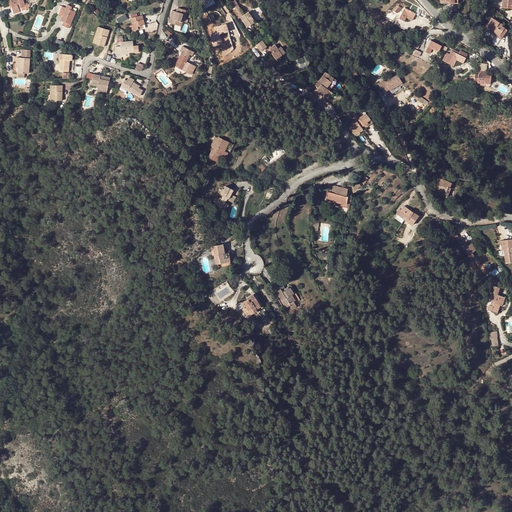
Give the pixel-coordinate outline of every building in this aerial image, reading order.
[(23,0),(14,0),(9,2),(10,6),(11,5),(12,8),(13,11),(26,6),(23,0)] [(213,1),(200,8),(202,11),(215,4),(213,1)] [(405,8),(399,19),(404,22),(407,18),(412,21),(416,15),(418,16),(421,10),(412,5),(409,11),(405,8)] [(235,9),(239,15),(243,13),(239,6),(235,9)] [(76,12),(73,11),(67,8),(63,7),(59,15),(63,16),(61,21),(64,22),(63,26),(69,29),(76,12)] [(169,23),(180,27),(182,22),(180,21),(182,14),(184,15),(185,11),(178,8),(177,12),(172,11),(169,23)] [(250,11),(248,12),(255,23),(256,22),(250,11)] [(247,28),(255,23),(248,12),(244,15),(240,17),(247,28)] [(119,24),(128,19),(125,14),(116,19),(119,24)] [(134,25),(134,29),(135,30),(139,29),(139,30),(146,28),(143,16),(138,17),(137,14),(131,15),(134,25)] [(213,46),(223,44),(220,34),(228,32),(225,21),(226,20),(226,18),(207,23),(213,46)] [(499,36),(504,28),(502,26),(503,25),(492,18),(485,29),(489,32),(490,30),(499,36)] [(109,31),(99,27),(93,44),(104,48),(109,31)] [(507,30),(504,28),(499,36),(490,30),(489,32),(501,39),(507,30)] [(432,48),(439,51),(442,46),(431,41),(425,52),(429,54),(432,48)] [(121,53),(129,53),(134,53),(139,53),(138,46),(133,46),(132,42),(120,43),(120,47),(115,48),(116,56),(122,55),(121,53)] [(282,56),(278,49),(275,45),(268,50),(266,51),(269,56),(271,54),(272,54),(275,57),(274,58),(270,61),(273,65),(278,61),(279,62),(282,60),(280,57),(282,56)] [(182,51),(181,55),(175,66),(182,70),(194,66),(186,62),(188,58),(190,54),(188,54),(190,50),(182,46),(180,50),(182,51)] [(22,50),(22,58),(30,59),(30,50),(22,50)] [(447,54),(443,61),(450,64),(455,53),(454,52),(452,51),(450,55),(448,53),(447,55),(447,54)] [(459,55),(455,53),(450,64),(454,66),(457,60),(463,64),(466,58),(459,55)] [(72,54),(62,54),(63,59),(60,60),(60,64),(60,71),(70,71),(70,59),(72,59),(72,54)] [(22,58),(19,58),(19,68),(19,73),(25,73),(29,74),(30,59),(22,58)] [(194,66),(182,70),(190,74),(194,66)] [(487,72),(479,71),(479,75),(475,74),(474,82),(478,82),(478,81),(482,82),(482,84),(490,84),(491,76),(486,76),(487,72)] [(316,86),(319,88),(317,91),(314,94),(321,99),(323,97),(324,98),(337,81),(326,72),(316,86)] [(98,87),(97,89),(97,90),(107,92),(109,82),(100,80),(101,77),(93,75),(91,85),(98,87)] [(399,85),(400,87),(404,85),(398,75),(386,83),(384,80),(378,84),(384,93),(390,90),(390,91),(399,85)] [(134,81),(129,78),(127,81),(125,80),(121,85),(129,89),(128,91),(135,95),(136,94),(140,97),(143,92),(139,89),(140,87),(133,83),(134,81)] [(62,86),(51,85),(50,96),(50,101),(57,101),(62,101),(62,86)] [(50,96),(49,95),(49,106),(57,106),(57,101),(50,101),(50,96)] [(357,120),(348,127),(353,133),(361,127),(361,126),(363,125),(365,128),(373,122),(366,114),(359,119),(357,120)] [(361,127),(353,133),(356,137),(364,131),(363,129),(361,127)] [(222,156),(229,142),(216,136),(210,150),(212,151),(209,158),(218,162),(221,156),(222,156)] [(234,144),(229,142),(222,156),(224,157),(223,159),(227,160),(234,144)] [(448,187),(450,188),(452,183),(439,178),(434,188),(438,190),(446,193),(448,187)] [(347,204),(347,201),(348,197),(347,196),(348,189),(337,186),(335,193),(330,192),(331,189),(329,189),(328,192),(327,192),(326,200),(340,203),(347,204)] [(225,202),(228,200),(229,199),(231,194),(233,190),(226,187),(222,195),(224,196),(222,199),(221,198),(216,203),(224,211),(229,206),(225,202)] [(451,189),(450,188),(448,187),(446,193),(438,190),(437,193),(447,198),(451,189)] [(229,199),(228,200),(233,203),(236,197),(231,194),(229,199)] [(404,206),(398,215),(402,218),(403,216),(413,223),(419,216),(404,206)] [(343,210),(341,209),(338,214),(340,215),(338,218),(342,220),(343,217),(344,217),(347,212),(348,210),(344,208),(343,210)] [(403,216),(402,218),(412,225),(413,223),(403,216)] [(455,231),(448,236),(453,243),(459,238),(455,231)] [(505,251),(506,263),(511,262),(511,247),(510,248),(510,244),(509,244),(509,240),(501,241),(501,246),(502,245),(503,251),(505,251)] [(469,241),(464,245),(468,251),(466,253),(471,260),(475,257),(473,254),(478,251),(473,244),(472,245),(469,241)] [(220,255),(221,264),(230,262),(229,253),(225,254),(223,245),(213,247),(214,251),(212,251),(213,256),(215,256),(220,255)] [(281,290),(277,292),(286,308),(291,306),(293,309),(297,307),(295,303),(299,301),(291,286),(285,290),(285,291),(283,292),(281,290)] [(497,313),(500,305),(502,299),(504,300),(505,297),(492,292),(490,299),(493,300),(496,301),(495,303),(492,302),(491,305),(490,305),(489,309),(492,310),(492,311),(497,313)] [(255,294),(247,298),(248,300),(242,304),(245,308),(243,309),(247,316),(251,314),(251,315),(264,307),(255,294)] [(498,331),(491,332),(492,346),(499,346),(498,331)]
